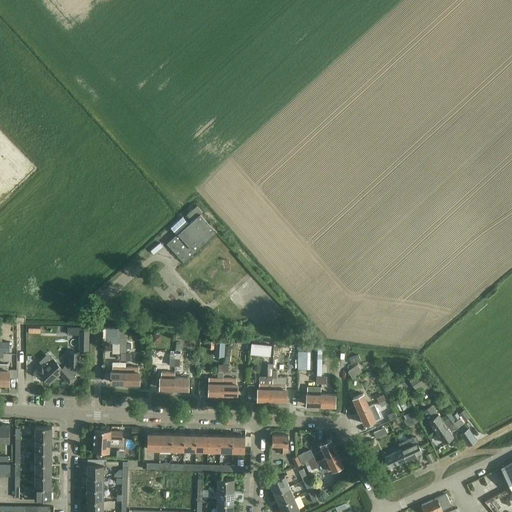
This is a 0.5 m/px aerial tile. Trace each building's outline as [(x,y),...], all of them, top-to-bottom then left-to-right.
[(192,220),(166,243),(168,245),(183,262),(214,235),(217,232),(200,213),(201,211),(196,206),(187,214),(192,220)] [(125,360),(126,353),(126,343),(125,343),(125,328),(121,328),(121,329),(117,329),(117,336),(117,338),(121,338),(120,360),(125,360)] [(88,349),(89,331),(79,331),(79,349),(88,349)] [(153,333),(152,342),(160,343),(161,334),(153,333)] [(9,342),(8,342),(4,342),(0,341),(0,350),(9,351),(9,342)] [(214,348),(214,356),(224,356),(224,341),(215,341),(214,348)] [(251,343),(250,353),(262,354),(270,355),(270,347),(271,345),(251,343)] [(307,369),(307,351),(297,350),(297,369),(307,369)] [(78,364),(78,352),(69,352),(69,364),(70,364),(70,366),(67,369),(64,365),(63,367),(61,368),(58,365),(59,364),(53,359),(45,366),(42,364),(36,370),(48,383),(60,373),(69,383),(75,378),(74,376),(76,374),(76,364),(78,364)] [(351,364),(360,360),(358,354),(349,358),(351,364)] [(352,378),(362,371),(357,365),(348,371),(352,378)] [(125,382),(125,366),(112,366),(112,371),(111,371),(111,382),(125,382)] [(125,366),(125,382),(139,382),(139,371),(138,371),(138,366),(125,366)] [(420,368),(407,377),(415,390),(429,380),(420,368)] [(0,369),(0,383),(9,384),(9,378),(9,370),(0,369)] [(9,370),(9,378),(17,378),(17,370),(9,370)] [(272,383),(272,399),(273,399),(277,399),(279,399),(286,400),(286,388),(285,388),(285,384),(285,377),(277,376),(278,371),(277,371),(272,370),(272,377),(272,383)] [(208,383),(208,394),(215,394),(221,394),(223,394),(223,383),(223,378),(223,371),(218,371),(217,371),(217,378),(209,377),(208,383)] [(174,377),(175,377),(175,372),(161,372),(161,377),(160,377),(159,388),(174,388),(174,377)] [(188,378),(175,377),(174,377),(174,388),(188,389),(188,378)] [(236,378),(223,378),(223,383),(223,394),(237,394),(237,383),(236,383),(236,378)] [(257,388),(257,399),(272,399),(272,383),(259,383),(259,388),(257,388)] [(392,383),(385,386),(387,391),(394,388),(392,383)] [(307,394),(306,405),(321,405),(321,394),(320,394),(320,387),(307,386),(307,394)] [(358,411),(369,406),(363,393),(353,398),(358,411)] [(321,394),(321,405),(335,405),(335,394),(321,394)] [(385,399),(379,402),(381,406),(390,402),(389,397),(385,399)] [(431,404),(422,411),(433,428),(434,429),(452,417),(451,415),(449,412),(441,418),(431,404)] [(369,406),(358,411),(364,424),(375,419),(369,406)] [(412,410),(405,414),(410,425),(418,421),(412,410)] [(452,417),(434,429),(436,432),(444,443),(453,436),(450,432),(458,426),(458,425),(463,422),(457,414),(456,413),(456,412),(451,415),(452,417)] [(481,432),(472,421),(462,428),(471,439),(481,432)] [(0,425),(0,440),(9,441),(9,425),(0,425)] [(35,439),(51,439),(51,427),(35,427),(35,439)] [(131,427),(131,435),(140,435),(140,427),(131,427)] [(376,438),(387,433),(385,428),(374,433),(376,438)] [(110,430),(94,430),(93,451),(96,451),(96,456),(97,456),(98,457),(102,457),(103,457),(104,452),(109,452),(110,438),(122,439),(122,432),(110,431),(110,430)] [(148,433),(147,448),(159,448),(159,433),(148,433)] [(159,433),(159,448),(160,448),(172,449),(172,434),(160,433),(159,433)] [(172,434),(172,449),(184,449),(184,434),(172,434)] [(184,434),(184,449),(195,449),(195,434),(184,434)] [(195,434),(195,449),(196,449),(207,450),(207,435),(196,434),(195,434)] [(287,452),(288,435),(272,434),(272,445),(278,445),(277,451),(287,452)] [(207,435),(207,450),(208,450),(220,450),(220,435),(208,435),(207,435)] [(220,435),(220,450),(231,451),(232,436),(220,435)] [(232,436),(231,451),(232,451),(244,451),(244,446),(244,436),(232,436)] [(401,449),(406,460),(420,453),(416,443),(416,442),(418,441),(416,436),(414,437),(413,436),(398,443),(401,449)] [(51,451),(51,439),(35,439),(35,451),(51,451)] [(322,448),(318,450),(322,458),(326,456),(336,451),(330,439),(320,444),(322,448)] [(390,467),(406,460),(401,449),(385,456),(390,467)] [(51,463),(51,451),(35,451),(35,463),(51,463)] [(306,466),(316,462),(313,457),(308,459),(305,451),(300,453),(306,466)] [(326,456),(322,458),(327,471),(332,468),(333,470),(343,465),(336,451),(326,456)] [(293,458),(292,458),(296,466),(301,464),(297,456),(293,458)] [(88,465),(87,465),(87,472),(87,477),(103,477),(103,472),(103,465),(118,465),(118,463),(118,461),(106,461),(106,459),(102,458),(102,460),(97,460),(88,460),(88,465)] [(511,488),(511,460),(500,467),(511,488)] [(316,462),(306,466),(308,471),(312,469),(318,466),(316,462)] [(0,476),(10,476),(10,464),(0,463),(0,476)] [(50,475),(51,463),(35,463),(35,475),(50,475)] [(303,480),(307,478),(303,468),(299,470),(303,480)] [(50,487),(50,475),(35,475),(35,487),(50,487)] [(275,493),(289,487),(284,476),(270,482),(275,493)] [(103,477),(87,477),(87,485),(87,489),(103,489),(103,485),(103,477)] [(218,490),(233,490),(233,478),(218,478),(218,490)] [(308,491),(312,489),(307,478),(303,480),(308,491)] [(50,499),(50,487),(35,487),(35,499),(50,499)] [(280,504),(293,498),(289,487),(275,493),(280,504)] [(103,489),(87,489),(87,497),(87,500),(103,500),(103,497),(103,489)] [(312,489),(308,491),(313,502),(317,500),(312,489)] [(233,502),(233,490),(218,490),(217,502),(233,502)] [(324,490),(320,494),(324,498),(328,494),(324,490)] [(436,498),(421,504),(424,511),(436,511),(442,510),(441,507),(449,503),(445,494),(437,498),(436,498)] [(293,498),(280,504),(283,511),(290,511),(298,509),(293,498)] [(103,500),(87,500),(87,510),(87,511),(102,511),(103,510),(103,500)] [(232,511),(233,502),(217,502),(217,511),(232,511)]
